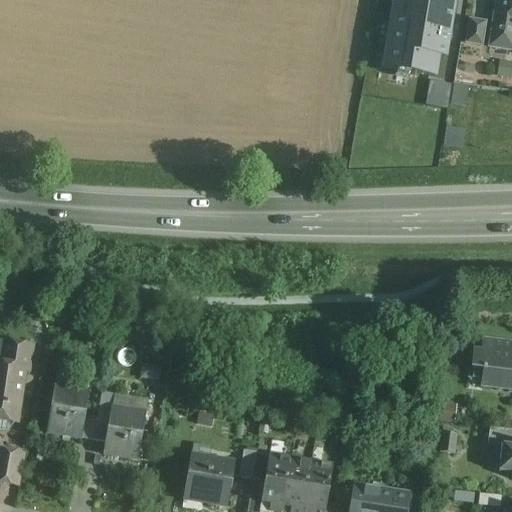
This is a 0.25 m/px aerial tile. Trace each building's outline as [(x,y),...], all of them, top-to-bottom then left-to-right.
[(398,0),(397,5),(391,4),(380,73),(436,82),(439,62),(445,63),(455,0),(398,0)] [(511,0),(494,0),(487,50),(511,53),(511,0)] [(485,24),(467,21),(464,46),(482,48),(485,24)] [(463,106),(468,88),(452,84),(447,102),(463,106)] [(511,344),(483,341),(482,353),(474,352),(472,371),(482,372),(482,373),(483,374),(481,388),(511,392),(511,344)] [(33,348),(3,344),(0,362),(0,421),(16,424),(24,372),(29,373),(33,348)] [(89,394),(54,388),(46,435),(81,440),(85,418),(89,394)] [(145,416),(110,410),(108,422),(105,444),(103,456),(137,462),(145,416)] [(96,420),(85,418),(81,440),(93,442),(96,420)] [(108,422),(97,420),(96,420),(93,442),(105,444),(108,422)] [(511,439),(511,435),(492,433),(491,444),(511,446),(511,439)] [(456,437),(442,436),(440,453),(454,455),(456,437)] [(511,448),(502,448),(500,466),(511,467),(511,448)] [(9,454),(0,452),(0,484),(3,485),(9,454)] [(239,479),(252,481),(257,454),(243,452),(239,479)] [(23,456),(9,454),(3,485),(17,487),(23,456)] [(269,456),(257,454),(252,481),(264,483),(269,458),(269,456)] [(281,511),(290,461),(269,458),(264,483),(263,494),(259,511),(281,511)] [(233,467),(191,460),(184,500),(186,500),(187,496),(202,498),(202,503),(226,507),(233,467)] [(302,511),(311,465),(290,461),(281,511),(302,511)] [(332,468),(311,465),(302,511),(324,511),(326,505),(332,468)] [(406,511),(409,497),(353,488),(349,511),(406,511)] [(259,511),(263,494),(251,492),(247,511),(259,511)] [(473,496),(455,494),(454,503),(472,505),(473,496)] [(500,498),(479,496),(478,507),(499,509),(500,498)]
